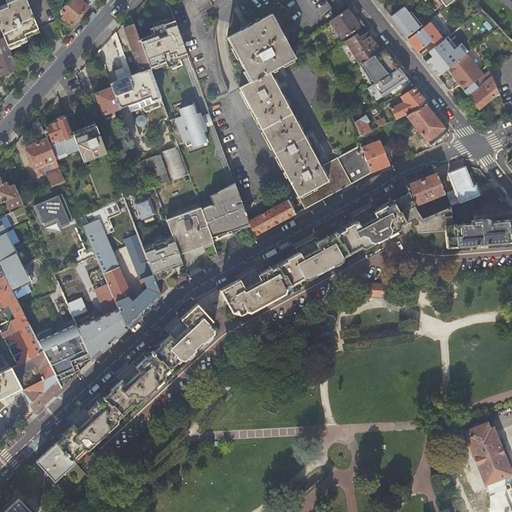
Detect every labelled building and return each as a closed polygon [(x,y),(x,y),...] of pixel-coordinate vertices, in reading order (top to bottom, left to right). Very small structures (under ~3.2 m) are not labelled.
[(16,0),(7,4),(8,7),(0,10),(0,28),(1,30),(4,38),(7,46),(26,39),(24,33),(56,20),(47,0),(16,0)] [(71,26),(88,7),(82,2),(83,0),(70,0),(61,12),(65,15),(62,18),(71,26)] [(307,0),(327,24),(330,22),(338,16),(325,0),(307,0)] [(406,7),(391,19),(406,39),(417,30),(424,24),(422,22),(420,24),(406,7)] [(338,16),(330,22),(342,40),(358,29),(346,11),(338,16)] [(228,38),(250,82),(269,73),(280,68),(297,58),(274,15),(251,26),(228,38)] [(153,26),(154,27),(163,24),(163,26),(168,24),(175,21),(174,18),(153,26)] [(175,21),(168,24),(173,37),(175,36),(180,49),(178,50),(181,58),(188,56),(175,21)] [(124,28),(140,73),(150,69),(150,68),(140,40),(137,32),(134,24),(124,28)] [(140,40),(150,68),(153,67),(165,62),(166,65),(167,68),(170,66),(177,64),(176,63),(175,60),(181,58),(178,50),(180,49),(175,36),(173,37),(168,24),(163,26),(163,24),(154,27),(149,29),(152,35),(140,40)] [(429,24),(408,41),(418,53),(431,42),(435,47),(443,41),(429,24)] [(364,30),(344,42),(358,65),(379,51),(374,43),(373,44),(367,33),(366,33),(364,30)] [(0,73),(1,75),(17,69),(7,46),(4,38),(0,39),(0,73)] [(460,59),(445,39),(443,41),(435,47),(428,53),(432,57),(425,63),(437,77),(447,69),(460,59)] [(363,67),(374,84),(398,68),(385,52),(363,67)] [(457,83),(463,91),(482,76),(465,55),(460,59),(447,69),(452,76),(452,79),(453,81),(455,82),(457,83)] [(181,58),(175,60),(176,63),(177,64),(170,66),(171,69),(181,65),(179,61),(189,58),(188,56),(181,58)] [(124,74),(122,68),(115,71),(117,77),(124,74)] [(374,84),(372,85),(381,97),(390,91),(388,88),(394,84),(396,87),(407,80),(398,68),(374,84)] [(132,75),(110,83),(112,87),(120,109),(160,94),(150,69),(140,73),(132,75)] [(496,96),(499,95),(488,71),(482,76),(463,91),(478,109),(493,97),(495,96),(496,96)] [(262,130),(291,114),(276,86),(269,73),(250,82),(239,88),(262,130)] [(103,115),(120,109),(112,87),(95,94),(103,115)] [(390,109),(395,119),(405,115),(425,105),(427,104),(414,88),(400,98),(403,102),(390,109)] [(508,118),(511,116),(511,106),(511,103),(503,106),(508,118)] [(176,118),(169,121),(178,145),(185,142),(187,146),(194,144),(195,147),(207,142),(203,128),(201,125),(199,126),(197,122),(200,121),(198,117),(193,104),(181,109),(182,112),(175,115),(176,118)] [(443,129),(425,105),(405,115),(427,142),(443,129)] [(203,118),(210,115),(209,113),(198,117),(200,121),(201,125),(203,128),(213,125),(213,122),(205,125),(203,118)] [(291,114),(262,130),(275,153),(304,138),(291,114)] [(213,122),(210,115),(203,118),(205,125),(213,122)] [(73,135),(65,116),(56,120),(57,122),(46,127),(52,142),(57,140),(58,142),(64,140),(66,146),(76,142),(73,136),(73,135)] [(365,116),(354,123),(360,137),(370,132),(366,123),(368,122),(365,116)] [(38,118),(33,124),(38,137),(45,134),(38,118)] [(375,121),(379,128),(386,124),(383,118),(375,121)] [(76,142),(84,162),(107,153),(96,125),(73,135),(73,136),(76,142)] [(304,138),(275,153),(304,210),(324,200),(318,188),(329,182),(321,168),(318,162),(306,141),(304,138)] [(36,169),(56,160),(47,139),(27,147),(36,169)] [(360,148),(371,174),(374,172),(389,166),(379,140),(360,148)] [(321,168),(329,182),(318,188),(324,200),(348,186),(371,174),(360,148),(360,146),(339,158),(321,168)] [(160,154),(169,181),(189,174),(179,147),(160,154)] [(449,195),(453,207),(479,196),(474,182),(471,183),(465,168),(449,174),(456,192),(449,195)] [(52,177),(56,186),(65,182),(61,173),(52,177)] [(445,194),(437,173),(406,186),(407,189),(414,206),(445,194)] [(8,209),(23,203),(21,201),(12,179),(10,180),(12,186),(9,188),(7,183),(3,185),(1,181),(0,179),(0,203),(5,201),(8,209)] [(23,203),(23,205),(67,187),(65,182),(56,186),(21,201),(23,203)] [(236,186),(235,183),(228,186),(228,187),(220,191),(220,192),(226,190),(231,188),(236,186)] [(214,205),(202,210),(213,241),(223,238),(225,237),(240,231),(238,226),(249,222),(243,206),(236,186),(231,188),(232,191),(227,193),(226,190),(220,192),(210,196),(214,205)] [(400,212),(407,223),(411,221),(417,234),(431,232),(445,231),(444,226),(454,225),(452,207),(450,208),(422,220),(414,206),(406,194),(393,201),(399,212),(400,212)] [(96,256),(126,327),(160,296),(161,295),(157,284),(156,282),(148,261),(148,260),(143,247),(138,234),(126,239),(135,265),(132,266),(137,282),(148,287),(134,301),(119,267),(103,230),(111,226),(108,217),(128,208),(124,198),(102,208),(80,218),(96,256)] [(149,198),(135,203),(141,220),(144,219),(152,215),(155,214),(149,198)] [(255,236),(270,228),(294,215),(287,200),(284,202),(280,204),(273,208),(267,211),(259,215),(249,221),(255,236)] [(344,244),(350,254),(362,247),(365,249),(383,239),(400,230),(401,226),(407,223),(400,212),(399,212),(393,201),(376,211),(374,205),(353,217),(356,221),(336,232),(341,243),(344,244)] [(201,208),(166,220),(172,236),(179,255),(214,243),(213,241),(202,210),(201,208)] [(445,231),(446,249),(482,246),(511,243),(511,220),(493,223),(493,220),(471,222),(472,224),(454,225),(444,226),(445,231)] [(249,222),(238,226),(240,231),(246,229),(251,227),(249,222)] [(0,267),(61,387),(92,359),(77,326),(71,312),(66,314),(70,323),(64,328),(64,332),(78,346),(67,356),(50,328),(47,323),(45,319),(28,286),(31,284),(0,223),(0,267)] [(240,231),(225,237),(226,241),(251,227),(246,229),(240,231)] [(286,274),(292,286),(305,279),(308,280),(325,271),(342,261),(343,257),(350,254),(344,244),(341,243),(336,232),(319,241),(316,237),(296,248),(298,253),(277,264),(282,273),(286,274)] [(172,236),(143,247),(148,260),(148,261),(156,282),(157,282),(156,280),(154,275),(162,272),(163,274),(172,271),(171,268),(175,266),(173,260),(175,259),(180,257),(183,265),(179,255),(172,236)] [(77,326),(92,359),(126,327),(96,256),(83,262),(92,283),(93,284),(105,314),(77,326)] [(183,265),(180,257),(175,259),(173,260),(175,266),(171,268),(171,269),(183,265)] [(285,289),(292,286),(286,274),(282,273),(277,264),(262,272),(259,268),(197,304),(208,316),(228,304),(233,313),(239,315),(247,311),(249,311),(267,302),(284,292),(285,289)] [(21,387),(34,412),(61,387),(0,267),(0,330),(18,365),(12,368),(21,387)] [(162,272),(154,275),(156,280),(162,278),(162,279),(172,272),(172,271),(163,274),(162,272)] [(57,280),(69,308),(85,300),(73,274),(68,275),(57,280)] [(381,296),(382,285),(355,284),(355,294),(381,296)] [(89,309),(86,302),(71,308),(74,316),(89,309)] [(163,360),(171,369),(182,359),(185,359),(199,346),(214,333),(214,328),(212,327),(212,320),(208,316),(197,304),(167,332),(170,336),(157,347),(158,348),(153,353),(159,360),(163,360)] [(333,317),(326,316),(321,320),(319,327),(323,332),(330,334),(336,329),(337,322),(333,317)] [(114,405),(123,414),(133,404),(136,404),(151,391),(166,377),(166,374),(171,369),(163,360),(159,360),(153,353),(148,358),(146,358),(138,365),(135,361),(117,378),(121,381),(110,391),(111,392),(105,398),(111,405),(114,405)] [(12,368),(11,366),(0,371),(0,397),(9,392),(10,393),(21,387),(12,368)] [(117,419),(123,414),(114,405),(111,405),(105,398),(100,403),(98,402),(90,410),(87,406),(70,422),(73,426),(62,435),(63,436),(56,443),(72,461),(86,449),(89,449),(103,436),(117,423),(117,419)] [(468,438),(467,438),(485,485),(511,475),(492,428),(489,429),(486,423),(466,432),(468,438)] [(54,481),(74,462),(72,461),(56,443),(36,461),(54,481)] [(511,511),(511,488),(476,503),(479,511),(511,511)] [(30,511),(18,499),(3,511),(30,511)] [(462,511),(458,503),(444,508),(445,511),(462,511)]
